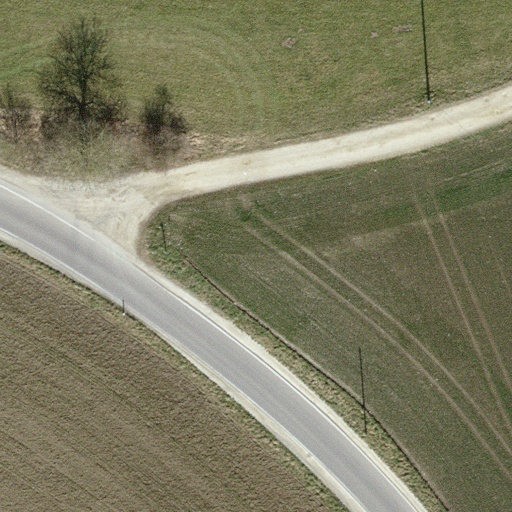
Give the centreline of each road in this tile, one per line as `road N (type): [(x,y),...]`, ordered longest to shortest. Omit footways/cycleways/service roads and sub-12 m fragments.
road 1 (unclassified): [(0,206),(43,226),(218,344),(396,511)]
road 2 (track): [(43,226),(182,177),(371,147),(511,99)]
